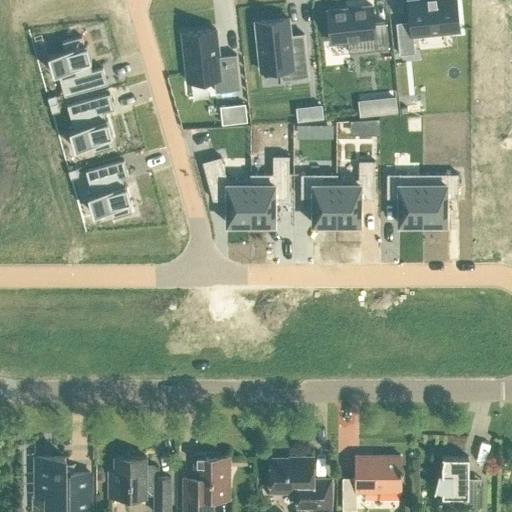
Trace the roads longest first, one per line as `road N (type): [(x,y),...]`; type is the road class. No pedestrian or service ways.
road 1 (residential): [(511,390),(17,391)]
road 2 (residential): [(204,273),(511,279)]
road 3 (residential): [(134,0),(204,273)]
road 4 (residential): [(0,274),(204,273)]
